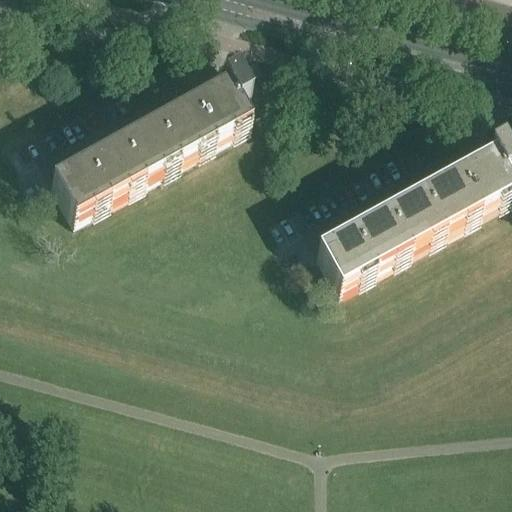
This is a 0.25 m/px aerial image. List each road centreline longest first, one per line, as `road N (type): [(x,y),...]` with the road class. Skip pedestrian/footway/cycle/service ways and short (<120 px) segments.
road 1 (tertiary): [(154,0),(511,93)]
road 2 (tertiary): [(511,70),(244,0)]
